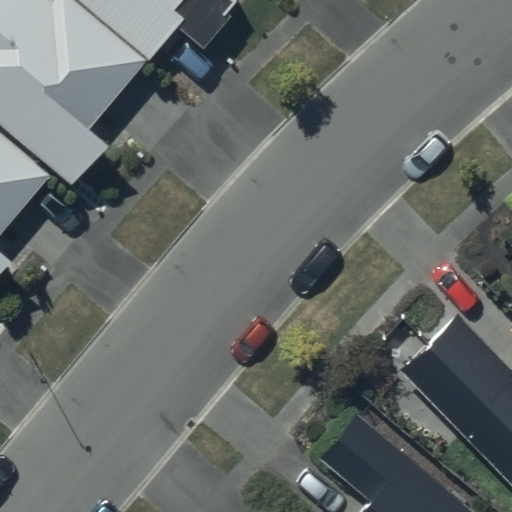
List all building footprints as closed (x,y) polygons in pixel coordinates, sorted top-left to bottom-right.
[(0,0),(0,113),(71,172),(106,129),(93,119),(146,53),(80,0),(0,0)] [(87,0),(149,51),(178,16),(205,38),(229,10),(224,5),(228,0),(87,0)] [(0,258),(13,244),(0,232),(0,226),(49,170),(0,127),(0,258)] [(511,364),(457,306),(402,361),(511,472),(511,364)] [(474,511),(480,506),(358,403),(321,447),(336,460),(326,473),(358,500),(347,511),(474,511)]
